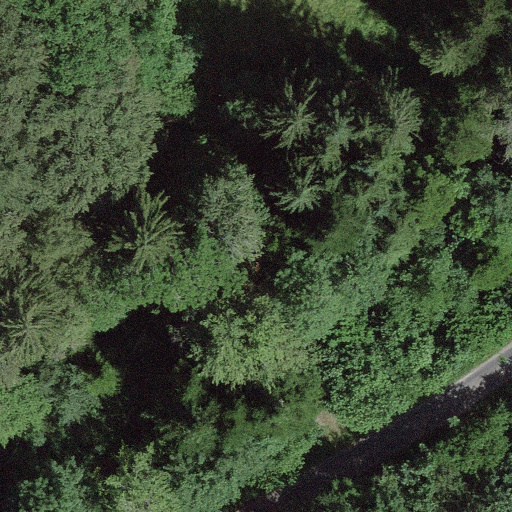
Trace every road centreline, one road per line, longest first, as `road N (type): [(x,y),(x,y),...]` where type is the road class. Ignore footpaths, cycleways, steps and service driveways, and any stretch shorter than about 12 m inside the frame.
road 1 (track): [(230,0),(249,11),(282,56),(375,285),(464,320)]
road 2 (unclassified): [(511,265),(352,451),(267,511)]
